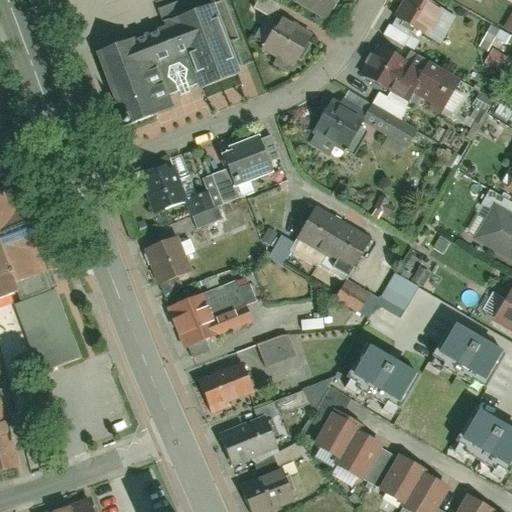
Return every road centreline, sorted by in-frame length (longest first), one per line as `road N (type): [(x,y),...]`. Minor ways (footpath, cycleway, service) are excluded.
road 1 (residential): [(79,179),(295,93),(333,63),(374,0)]
road 2 (tertiary): [(79,179),(178,441)]
road 3 (tertiary): [(9,0),(79,179)]
road 4 (residential): [(178,441),(0,502)]
